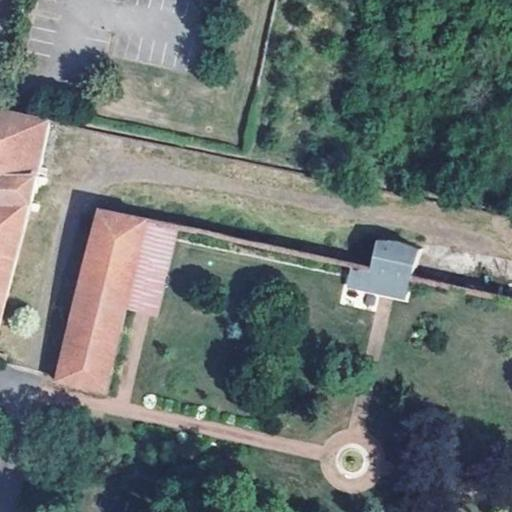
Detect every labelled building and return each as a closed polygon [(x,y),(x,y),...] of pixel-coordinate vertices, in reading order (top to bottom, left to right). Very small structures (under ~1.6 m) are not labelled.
[(37,177),(50,121),(0,109),(0,330),(29,212),(38,213),(40,206),(30,204),(35,185),(45,186),(46,179),(37,177)] [(59,381),(110,393),(132,302),(151,220),(100,208),(59,381)] [(151,220),(132,302),(145,305),(156,308),(174,225),(151,220)] [(415,278),(422,250),(400,242),(376,240),(370,270),(378,273),(374,290),(387,292),(410,298),(414,280),(415,278)] [(378,273),(370,270),(357,267),(354,285),(374,290),(378,273)]
